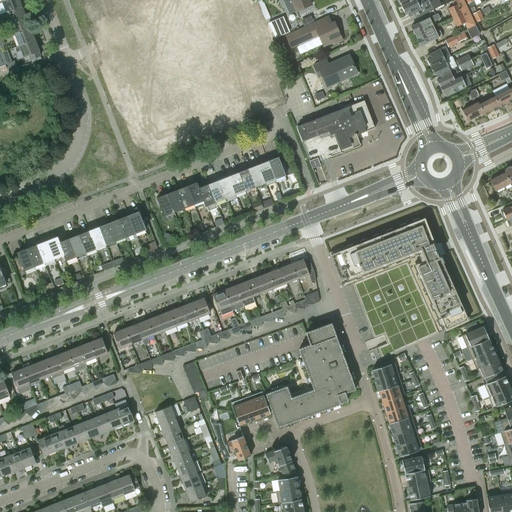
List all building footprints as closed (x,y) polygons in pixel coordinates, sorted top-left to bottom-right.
[(21,6),(19,0),(4,0),(2,1),(6,12),(21,6)] [(178,0),(93,0),(143,126),(216,97),(178,0)] [(290,0),(296,12),(312,5),(309,0),(290,0)] [(434,0),(429,2),(428,0),(414,0),(401,7),(405,15),(407,14),(407,16),(423,9),(425,13),(440,5),(438,1),(437,0),(434,0)] [(466,7),(462,0),(454,0),(451,2),(453,7),(447,9),(450,15),(466,7)] [(26,17),(21,6),(6,12),(10,23),(26,17)] [(450,15),(456,27),(464,23),(467,30),(475,26),(466,7),(450,15)] [(410,27),(413,33),(414,33),(422,29),(424,32),(433,27),(437,25),(435,22),(440,20),(437,14),(425,20),(423,19),(421,21),(420,23),(410,27)] [(30,29),(26,17),(10,23),(15,35),(30,29)] [(283,17),(268,24),(274,39),(289,32),(283,17)] [(295,33),(286,37),(291,48),(298,45),(299,47),(319,38),(323,47),(333,42),(334,44),(342,40),(334,23),(327,26),(323,19),(295,33)] [(420,47),(442,36),(440,30),(435,32),(433,27),(424,32),(422,29),(414,33),(417,40),(416,40),(420,47)] [(15,35),(19,46),(35,40),(30,29),(15,35)] [(465,39),(462,32),(445,41),(448,47),(465,39)] [(495,44),(497,48),(507,43),(505,39),(495,44)] [(40,56),(38,52),(39,51),(35,40),(19,46),(15,48),(16,50),(15,50),(17,53),(20,51),(19,51),(21,50),(24,57),(29,55),(30,60),(40,56)] [(493,45),(487,48),(492,59),(499,56),(493,45)] [(426,58),(430,67),(451,57),(450,57),(446,47),(427,56),(428,57),(426,58)] [(7,51),(0,53),(0,66),(12,62),(7,51)] [(486,69),(494,65),(487,52),(479,56),(486,69)] [(456,61),(458,66),(470,60),(468,55),(456,61)] [(326,88),(357,74),(349,56),(328,65),(326,60),(313,66),(318,78),(321,76),(326,88)] [(449,70),(454,68),(457,67),(452,57),(451,57),(450,57),(451,57),(430,67),(434,76),(436,75),(437,76),(449,70)] [(473,66),(470,60),(458,66),(461,71),(473,66)] [(499,72),(505,69),(502,64),(496,67),(499,72)] [(435,79),(439,87),(454,80),(452,75),(457,73),(454,68),(449,70),(437,76),(437,78),(435,79)] [(461,77),(454,80),(439,87),(443,96),(445,95),(446,97),(470,85),(465,75),(461,77)] [(304,107),(313,104),(303,76),(295,79),(304,107)] [(511,94),(510,89),(494,97),(499,108),(508,103),(509,104),(511,102),(511,94)] [(499,108),(494,97),(479,105),(483,113),(482,114),(483,116),(493,111),(494,112),(498,110),(497,109),(499,108)] [(364,101),(296,127),(302,142),(328,132),(330,139),(334,138),(340,154),(359,147),(360,144),(356,135),(374,128),(364,101)] [(483,113),(479,105),(477,103),(461,111),(467,122),(482,114),(483,113)] [(278,157),(267,162),(275,182),(285,178),(278,157)] [(309,161),(312,169),(320,165),(317,158),(309,161)] [(284,162),(287,169),(292,167),(289,160),(284,162)] [(267,162),(257,165),(265,186),(275,182),(267,162)] [(257,165),(248,169),(256,189),(265,186),(257,165)] [(248,169),(238,173),(246,194),(256,189),(248,169)] [(238,173),(229,177),(237,197),(246,194),(238,173)] [(510,181),(506,173),(505,173),(490,181),(496,191),(511,183),(510,181)] [(229,177),(218,181),(226,201),(237,197),(229,177)] [(218,181),(209,185),(217,205),(226,201),(218,181)] [(195,207),(205,204),(199,189),(199,188),(196,183),(187,186),(195,207)] [(199,188),(199,189),(205,204),(209,215),(219,211),(217,205),(209,185),(199,188)] [(187,186),(177,191),(185,212),(195,207),(187,186)] [(177,191),(167,194),(175,215),(185,212),(177,191)] [(165,219),(175,215),(167,194),(157,198),(165,219)] [(511,206),(502,211),(506,220),(511,217),(511,206)] [(139,212),(128,216),(136,236),(146,232),(139,212)] [(364,342),(365,343),(366,343),(377,338),(378,342),(380,347),(369,351),(368,351),(368,352),(378,349),(382,359),(438,334),(443,332),(443,331),(446,330),(470,319),(442,257),(441,257),(435,243),(436,243),(426,215),(330,253),(330,254),(330,253),(331,255),(331,256),(340,281),(341,281),(342,284),(344,289),(353,285),(374,339),(364,342)] [(128,216),(118,220),(126,240),(136,236),(128,216)] [(118,220),(108,224),(116,244),(126,240),(118,220)] [(108,224),(98,228),(106,248),(116,244),(108,224)] [(98,228),(88,232),(96,252),(106,248),(98,228)] [(88,232),(79,235),(87,255),(96,252),(88,232)] [(79,235),(69,239),(77,259),(87,255),(79,235)] [(55,262),(65,258),(59,243),(57,237),(47,242),(55,262)] [(67,263),(77,259),(69,239),(59,243),(65,258),(67,263)] [(47,242),(37,245),(45,266),(55,262),(47,242)] [(37,245),(27,249),(35,269),(45,266),(37,245)] [(25,273),(35,269),(27,249),(17,253),(25,273)] [(291,264),(297,280),(309,275),(311,282),(315,281),(314,272),(309,259),(304,261),(303,259),(291,264)] [(291,264),(280,268),(286,284),(297,280),(291,264)] [(275,288),(286,284),(280,268),(269,273),(275,288)] [(264,293),(275,288),(269,273),(258,277),(264,293)] [(258,277),(247,281),(253,297),(264,293),(258,277)] [(247,281),(236,286),(243,306),(255,302),(253,297),(247,281)] [(232,311),(243,306),(236,286),(224,290),(232,311)] [(221,315),(232,311),(224,290),(213,294),(221,315)] [(304,304),(306,304),(311,305),(319,302),(317,291),(304,296),(306,299),(304,300),(304,304)] [(204,298),(192,303),(198,318),(210,314),(204,298)] [(305,309),(306,304),(304,304),(304,300),(293,305),(293,308),(295,308),(305,309)] [(294,313),(295,308),(293,308),(293,305),(288,307),(285,301),(281,303),(283,308),(282,309),(281,312),(284,312),(294,313)] [(192,303),(181,307),(187,322),(198,318),(192,303)] [(181,307),(170,311),(176,327),(187,322),(181,307)] [(268,314),(260,317),(260,321),(262,321),(272,322),(273,317),(270,316),(270,313),(272,313),(270,308),(266,310),(268,314)] [(282,309),(272,313),(270,313),(270,316),(273,317),(283,318),(284,312),(281,312),(282,309)] [(170,311),(159,315),(165,331),(176,327),(170,311)] [(159,315),(147,320),(153,335),(165,331),(159,315)] [(261,326),(262,321),(260,321),(260,317),(249,322),(248,325),(251,325),(261,326)] [(239,335),(240,330),(237,329),(238,326),(235,318),(230,320),(233,328),(228,330),(227,334),(229,334),(239,335)] [(147,320),(136,324),(142,340),(144,345),(149,343),(148,338),(153,335),(147,320)] [(250,331),(251,325),(248,325),(249,322),(238,326),(237,329),(240,330),(250,331)] [(314,390),(306,393),(291,398),(287,387),(266,394),(278,427),(341,404),(341,403),(348,400),(345,393),(355,389),(352,379),(349,373),(347,367),(344,358),(342,352),(340,346),(339,346),(331,323),(306,333),(310,345),(299,349),(314,390)] [(136,324),(125,328),(131,344),(142,340),(136,324)] [(488,338),(483,327),(461,336),(466,347),(488,338)] [(119,348),(131,344),(125,328),(113,333),(119,348)] [(205,339),(205,342),(207,342),(217,344),(218,338),(216,338),(217,334),(211,336),(208,328),(203,330),(206,338),(205,339)] [(206,348),(207,342),(205,342),(205,339),(206,338),(203,330),(199,332),(202,340),(195,343),(194,347),(196,347),(206,348)] [(228,330),(217,334),(216,338),(218,338),(228,339),(229,334),(227,334),(228,330)] [(101,337),(90,342),(96,358),(108,353),(101,337)] [(492,349),(488,338),(466,347),(471,358),(492,349)] [(90,342),(79,346),(85,362),(96,358),(90,342)] [(195,352),(196,347),(194,347),(195,343),(183,347),(183,351),(185,351),(195,352)] [(74,366),(76,372),(87,368),(85,362),(79,346),(68,350),(74,366)] [(184,357),(185,351),(183,351),(183,347),(172,351),(172,355),(174,355),(184,357)] [(497,360),(492,349),(471,358),(476,370),(477,369),(477,368),(497,360)] [(68,350),(56,355),(63,371),(74,366),(68,350)] [(173,361),(174,355),(172,355),(172,351),(161,356),(161,359),(163,360),(173,361)] [(56,355),(45,359),(51,375),(52,378),(64,374),(63,371),(56,355)] [(162,365),(163,360),(161,359),(161,356),(150,360),(149,364),(152,364),(162,365)] [(40,379),(51,375),(45,359),(34,363),(40,379)] [(151,369),(152,364),(149,364),(150,360),(139,364),(138,368),(141,368),(151,369)] [(481,379),(483,378),(501,371),(502,370),(497,360),(477,368),(477,369),(481,379)] [(183,366),(185,372),(196,368),(194,362),(183,366)] [(34,363),(23,367),(29,384),(40,379),(34,363)] [(372,370),(375,381),(398,374),(394,363),(372,370)] [(138,368),(139,364),(127,369),(129,372),(140,374),(141,368),(138,368)] [(17,388),(29,384),(23,367),(11,372),(17,388)] [(185,372),(187,377),(198,373),(196,368),(185,372)] [(240,370),(235,372),(239,381),(243,379),(240,370)] [(484,385),(488,395),(508,386),(504,376),(503,376),(502,373),(501,371),(483,378),(484,381),(486,384),(484,385)] [(187,377),(189,383),(200,379),(198,373),(187,377)] [(375,381),(379,392),(401,385),(398,374),(375,381)] [(104,382),(103,383),(107,387),(117,383),(113,375),(102,379),(104,382)] [(96,391),(103,383),(104,382),(102,379),(91,383),(93,386),(92,387),(96,391)] [(189,383),(191,388),(203,384),(200,379),(189,383)] [(3,380),(0,381),(0,398),(9,395),(3,380)] [(91,383),(79,388),(82,390),(81,392),(85,395),(92,387),(93,386),(91,383)] [(203,384),(191,388),(193,394),(198,392),(205,390),(203,384)] [(379,392),(382,402),(401,396),(404,395),(401,385),(379,392)] [(511,393),(508,386),(488,395),(489,397),(488,397),(492,408),(511,399),(511,393)] [(79,388),(70,391),(68,392),(71,394),(70,396),(74,400),(81,392),(82,390),(79,388)] [(208,397),(205,390),(198,392),(201,400),(208,397)] [(104,395),(106,401),(118,397),(115,391),(104,395)] [(63,403),(70,396),(71,394),(68,392),(57,396),(60,398),(59,400),(63,403)] [(260,418),(270,414),(263,395),(253,399),(260,418)] [(57,396),(47,400),(49,403),(48,404),(52,408),(59,400),(60,398),(57,396)] [(404,407),(401,396),(382,402),(385,413),(404,407)] [(101,404),(99,397),(93,400),(95,406),(101,404)] [(199,408),(195,397),(189,399),(193,410),(199,408)] [(185,413),(193,410),(189,399),(183,401),(185,406),(183,407),(185,413)] [(250,421),(243,403),(242,399),(231,403),(239,425),(250,421)] [(253,399),(243,403),(250,421),(260,418),(253,399)] [(47,400),(35,405),(38,407),(37,408),(41,412),(48,404),(49,403),(47,400)] [(82,403),(76,406),(79,412),(85,410),(82,403)] [(35,405),(25,409),(28,411),(26,413),(30,416),(37,408),(38,407),(35,405)] [(128,405),(116,409),(123,425),(134,420),(128,405)] [(70,408),(73,414),(79,412),(76,406),(70,408)] [(155,412),(160,424),(175,418),(170,406),(155,412)] [(385,413),(389,424),(411,417),(408,406),(404,407),(385,413)] [(497,434),(500,433),(511,428),(511,406),(504,410),(506,418),(493,423),(497,434)] [(25,409),(13,413),(16,415),(15,417),(19,421),(26,413),(28,411),(25,409)] [(111,429),(123,425),(116,409),(105,414),(111,429)] [(8,425),(15,417),(16,415),(13,413),(2,417),(5,419),(4,421),(8,425)] [(57,420),(54,414),(48,417),(50,422),(57,420)] [(105,414),(94,418),(100,433),(111,429),(105,414)] [(389,424),(392,435),(415,428),(411,417),(389,424)] [(94,418),(83,422),(89,438),(100,433),(94,418)] [(160,424),(164,435),(179,429),(175,418),(160,424)] [(83,422),(72,427),(78,442),(89,438),(83,422)] [(27,425),(31,436),(37,434),(32,423),(27,425)] [(219,425),(212,424),(217,437),(215,437),(220,448),(225,446),(223,441),(219,425)] [(31,436),(27,425),(21,427),(26,439),(31,436)] [(72,427),(65,429),(63,425),(59,427),(60,431),(61,431),(66,446),(78,442),(72,427)] [(202,433),(208,430),(206,425),(200,427),(202,433)] [(392,435),(396,446),(418,439),(415,428),(392,435)] [(511,428),(500,433),(504,444),(511,441),(511,428)] [(164,435),(169,446),(184,440),(179,429),(164,435)] [(210,436),(208,430),(202,433),(204,438),(210,436)] [(60,431),(49,435),(55,451),(66,446),(61,431),(60,431)] [(44,455),(55,451),(49,435),(38,440),(44,455)] [(251,456),(243,436),(228,442),(231,451),(235,449),(238,460),(251,456)] [(418,439),(396,446),(399,457),(422,450),(418,439)] [(169,446),(173,457),(188,451),(184,440),(169,446)] [(286,446),(265,454),(268,463),(277,459),(283,477),(296,472),(286,446)] [(30,447),(18,452),(25,470),(32,468),(31,465),(36,463),(30,447)] [(208,449),(211,455),(217,453),(214,447),(208,449)] [(173,457),(178,468),(193,462),(188,451),(173,457)] [(13,472),(18,470),(19,473),(25,470),(18,452),(7,456),(13,472)] [(7,456),(0,458),(0,470),(2,476),(13,472),(7,456)] [(424,469),(421,456),(402,461),(404,474),(424,469)] [(178,468),(182,479),(197,473),(193,462),(178,468)] [(427,469),(424,469),(404,474),(407,487),(427,483),(430,482),(427,469)] [(129,474),(118,479),(124,494),(135,490),(135,489),(139,487),(134,473),(129,475),(129,474)] [(202,484),(197,473),(182,479),(186,490),(202,484)] [(280,491),(299,488),(297,476),(278,480),(280,491)] [(118,479),(106,483),(112,499),(124,494),(118,479)] [(106,483),(95,488),(101,503),(103,507),(114,503),(112,499),(106,483)] [(427,483),(407,487),(410,500),(430,496),(427,483)] [(206,496),(202,484),(186,490),(191,502),(206,496)] [(95,488),(84,492),(90,507),(101,503),(95,488)] [(278,504),(282,503),(301,500),(299,488),(280,491),(276,492),(278,504)] [(511,511),(511,490),(499,492),(502,511),(511,511)] [(84,492),(73,496),(79,511),(90,507),(84,492)] [(502,511),(499,492),(486,494),(488,511),(502,511)] [(73,496),(61,501),(65,511),(78,511),(79,511),(73,496)] [(477,511),(476,498),(466,500),(466,503),(446,506),(447,511),(477,511)] [(302,511),(304,511),(301,500),(282,503),(283,511),(302,511)] [(65,511),(61,501),(50,505),(52,511),(65,511)] [(409,504),(410,511),(423,511),(422,502),(409,504)]
